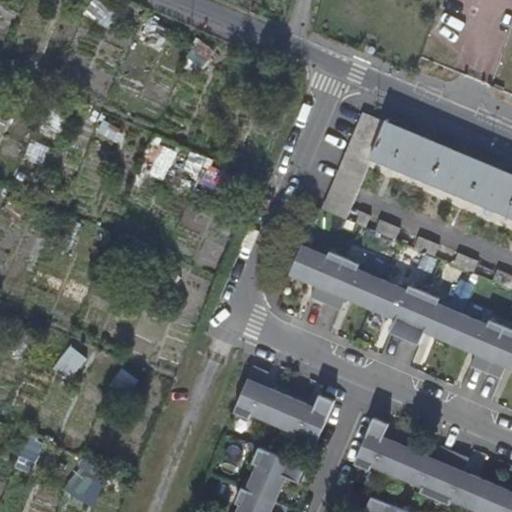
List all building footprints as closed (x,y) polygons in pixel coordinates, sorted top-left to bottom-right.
[(111,28),(120,11),(98,0),(93,0),(86,15),(111,28)] [(348,218),(374,155),(388,120),(365,111),(325,208),(348,218)] [(119,141),(126,129),(106,119),(100,131),(119,141)] [(374,155),(511,213),(511,172),(388,120),(374,155)] [(362,210),(356,221),(368,226),(373,215),(362,210)] [(383,218),(378,230),(396,238),(401,226),(383,218)] [(420,234),(415,246),(435,254),(440,243),(420,234)] [(324,258),(301,247),(298,256),(336,272),(341,259),(326,252),(324,258)] [(460,251),(455,263),(474,271),(479,260),(460,251)] [(403,252),(393,276),(405,281),(416,258),(403,252)] [(336,272),(298,256),(290,275),(308,282),(309,279),(316,282),(309,299),(324,305),(336,272)] [(356,265),(341,259),(336,272),(377,289),(380,281),(354,270),(356,265)] [(511,273),(498,268),(493,279),(511,286),(511,273)] [(377,289),(336,272),(324,305),(338,311),(345,295),(352,298),(351,302),(369,309),(377,289)] [(406,292),(380,281),(377,289),(417,307),(423,293),(408,287),(406,292)] [(417,307),(377,289),(369,309),(388,317),(389,313),(396,316),(389,333),(404,339),(417,307)] [(437,299),(423,293),(417,307),(458,324),(462,315),(436,304),(437,299)] [(458,324),(417,307),(404,339),(419,345),(426,329),(433,332),(431,335),(450,343),(458,324)] [(487,326),(462,315),(458,324),(498,341),(504,327),(489,320),(487,326)] [(498,341),(458,324),(450,343),(468,351),(470,348),(477,351),(470,367),(485,373),(498,341)] [(511,329),(504,327),(498,341),(511,346),(511,329)] [(511,346),(498,341),(485,373),(500,379),(506,363),(511,365),(511,346)] [(79,380),(92,356),(70,345),(58,370),(79,380)] [(131,396),(141,378),(122,368),(112,386),(131,396)] [(265,375),(251,369),(232,415),(247,422),(249,416),(274,427),(286,399),(267,391),(266,395),(259,392),(265,375)] [(312,449),(331,403),(317,397),(310,413),(303,410),(304,407),(286,399),(274,427),(300,438),(298,443),(312,449)] [(372,419),(353,466),(368,472),(370,467),(395,478),(408,450),(389,441),(388,445),(381,442),(387,426),(372,419)] [(408,450),(395,478),(421,489),(418,494),(433,500),(454,453),(439,446),(433,464),(425,460),(426,457),(408,450)] [(257,469),(250,485),(279,497),(283,487),(280,486),(283,479),(299,485),(305,471),(258,452),(252,467),(257,469)] [(454,453),(433,500),(447,506),(449,501),(475,511),(476,511),(488,483),(470,475),(469,478),(461,475),(468,459),(454,453)] [(68,495),(98,506),(109,476),(79,465),(68,495)] [(511,511),(511,497),(506,495),(507,491),(488,483),(476,511),(511,511)] [(279,497),(250,485),(247,493),(276,506),(279,497)] [(276,506),(247,493),(241,491),(235,505),(240,508),(238,511),(287,511),(288,510),(276,506)] [(403,511),(372,499),(366,511),(403,511)]
